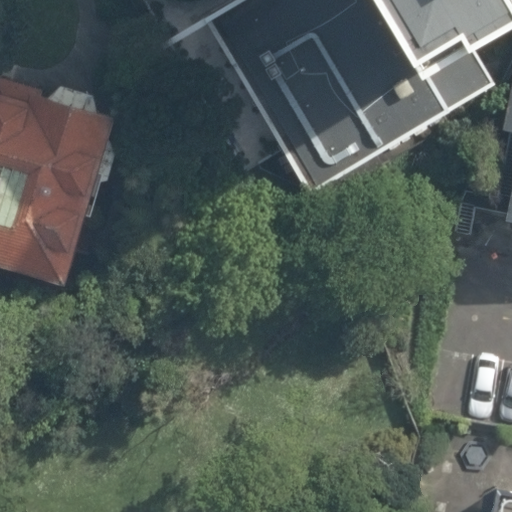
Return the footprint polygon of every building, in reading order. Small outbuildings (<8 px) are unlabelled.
[(429,61),(392,0),(240,0),(208,20),(314,196),(500,84),(478,49),(483,46),(475,34),(429,61)] [(511,0),(392,0),(429,61),(475,34),(483,46),(511,29),(511,0)] [(511,66),(499,134),(511,135),(511,196),(508,220),(511,221),(511,66)] [(112,116),(0,89),(0,274),(66,286),(112,116)] [(511,511),(511,492),(507,491),(503,511),(511,511)]
